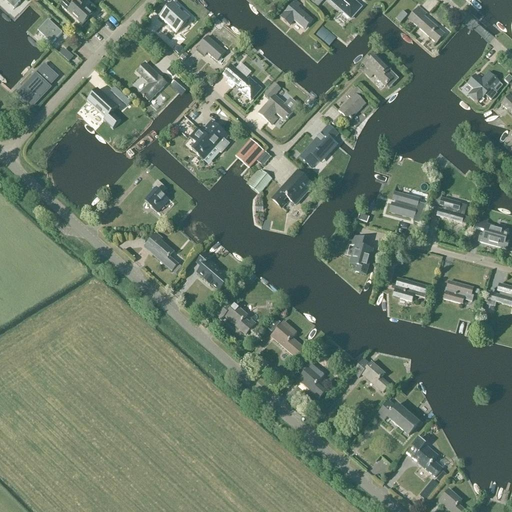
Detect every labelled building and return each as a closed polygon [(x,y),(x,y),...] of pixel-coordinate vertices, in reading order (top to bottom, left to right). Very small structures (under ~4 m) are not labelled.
[(3,0),(14,10),(22,0),(3,0)] [(328,0),(350,20),(360,8),(353,1),(353,0),(328,0)] [(72,8),(65,1),(60,6),(67,13),(68,13),(82,26),(92,15),(78,2),(72,8)] [(297,9),(300,6),(295,1),(284,13),(280,19),(289,27),(294,22),(300,27),(304,31),(312,22),(308,18),(297,9)] [(165,9),(157,18),(180,38),(188,29),(165,9)] [(408,20),(436,45),(444,35),(424,18),(426,15),(419,9),(408,20)] [(407,17),(403,12),(396,20),(400,25),(407,17)] [(48,21),(38,32),(52,45),(62,34),(48,21)] [(207,54),(217,63),(225,54),(207,38),(196,49),(205,56),(207,54)] [(189,49),(193,52),(199,46),(194,43),(189,49)] [(387,72),(389,70),(373,54),(362,64),(368,71),(366,73),(371,78),(373,76),(385,87),(393,79),(387,72)] [(68,56),(65,60),(70,64),(73,60),(68,56)] [(167,85),(155,74),(145,64),(142,68),(136,73),(149,85),(140,94),(149,103),(164,88),(167,85)] [(57,78),(44,66),(37,74),(41,78),(40,79),(39,78),(24,94),(36,105),(51,89),(48,87),(49,86),(50,86),(57,78)] [(228,80),(226,83),(233,89),(235,86),(240,90),(239,91),(250,101),(260,90),(248,80),(248,81),(236,71),(231,66),(223,75),(228,80)] [(496,94),(502,87),(498,84),(499,83),(488,74),(481,82),(475,76),(467,85),(473,90),(467,97),(476,105),(479,104),(483,99),(482,99),(485,96),(491,102),(497,95),(496,94)] [(188,90),(177,79),(171,85),(181,98),(188,90)] [(281,90),(274,84),(263,96),(269,101),(257,115),(272,128),(278,120),(274,117),(276,115),(285,123),(293,113),(275,97),(281,90)] [(349,101),(338,112),(349,122),(364,107),(369,112),(375,106),(355,86),(345,97),(349,101)] [(117,110),(118,109),(98,91),(97,91),(98,92),(88,102),(87,102),(105,119),(103,121),(113,130),(113,129),(120,122),(121,122),(112,113),(116,109),(117,110)] [(511,115),(511,98),(509,96),(501,105),(511,115)] [(212,122),(206,129),(207,131),(204,135),(198,130),(190,139),(197,145),(192,151),(203,161),(215,149),(221,154),(229,144),(225,140),(228,137),(212,122)] [(338,135),(328,127),(300,158),(312,169),(319,161),(314,156),(317,152),(322,157),(333,144),(332,142),(338,135)] [(264,153),(250,141),(235,158),(249,170),(264,153)] [(272,180),(261,172),(257,172),(246,185),(259,196),(272,180)] [(286,198),(292,203),(296,207),(307,195),(314,187),(298,173),(272,201),(279,206),(278,207),(281,210),(286,205),(283,202),(286,198)] [(168,189),(170,186),(162,178),(159,181),(168,189)] [(146,204),(157,214),(168,201),(161,195),(166,190),(157,182),(153,187),(157,191),(146,204)] [(396,202),(395,205),(391,204),(389,213),(414,220),(413,223),(419,225),(422,213),(416,212),(419,201),(394,194),(392,201),(396,202)] [(460,216),(462,212),(465,213),(467,207),(460,205),(441,200),(440,207),(442,208),(441,211),(438,210),(437,217),(467,226),(469,218),(460,216)] [(480,236),(478,243),(507,251),(508,244),(505,243),(508,232),(486,226),(488,222),(478,219),(475,231),(488,234),(486,238),(480,236)] [(155,234),(145,246),(152,252),(150,254),(172,272),(178,266),(169,258),(174,253),(161,242),(162,240),(155,234)] [(365,276),(372,251),(366,249),(365,252),(361,251),(364,240),(352,237),(350,245),(355,247),(350,265),(356,267),(355,270),(360,271),(359,274),(365,276)] [(200,276),(219,293),(224,286),(229,281),(220,274),(208,263),(211,260),(204,254),(196,264),(201,269),(201,270),(203,272),(200,276)] [(185,271),(179,266),(173,273),(178,278),(185,271)] [(425,300),(428,289),(397,280),(393,297),(412,303),(413,297),(425,300)] [(473,290),(448,283),(446,289),(444,293),(445,293),(443,300),(462,305),(463,301),(470,302),(473,290)] [(511,289),(499,285),(497,292),(500,293),(499,297),(493,295),(494,291),(491,290),(488,301),(511,307),(511,289)] [(226,302),(214,316),(221,321),(228,314),(230,315),(226,319),(246,336),(255,325),(251,321),(249,323),(245,319),(247,317),(234,306),(232,308),(226,302)] [(280,324),(275,320),(267,329),(272,333),(280,324)] [(305,350),(292,339),(297,334),(284,322),(274,333),(277,336),(273,340),(297,360),(305,350)] [(364,361),(353,374),(358,379),(361,376),(383,394),(389,386),(381,379),(384,375),(371,364),(369,366),(364,361)] [(307,369),(301,377),(303,379),(300,383),(319,399),(326,392),(317,385),(321,381),(307,369)] [(419,425),(410,417),(397,406),(395,408),(388,402),(377,416),(384,422),(387,418),(409,436),(414,430),(419,425)] [(443,469),(434,462),(436,460),(439,456),(426,445),(419,439),(405,454),(434,479),(440,472),(443,469)] [(425,493),(430,497),(441,482),(436,478),(425,493)] [(448,491),(442,498),(444,501),(441,505),(449,511),(464,511),(458,506),(462,502),(448,491)]
